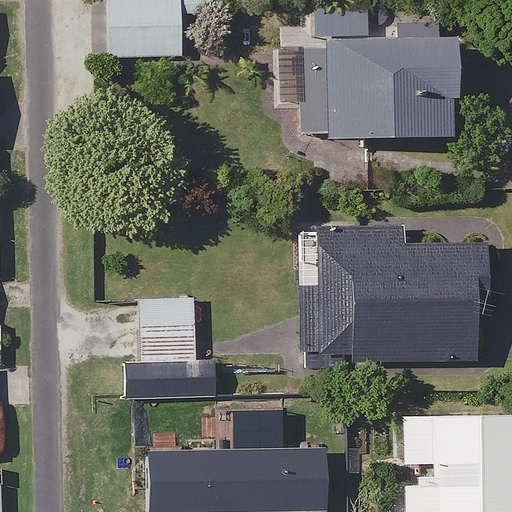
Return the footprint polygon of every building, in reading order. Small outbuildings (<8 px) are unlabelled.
[(108,0),(108,59),(182,60),(182,18),(231,18),(231,0),(108,0)] [(325,151),(447,156),(450,108),(457,108),(459,53),(329,47),(325,151)] [(404,248),(404,234),(319,232),(318,288),(303,288),(301,360),(476,364),(477,317),(485,317),(486,250),(404,248)] [(136,365),(194,365),(194,301),(136,301),(136,365)] [(194,365),(136,365),(130,365),(130,448),(218,447),(218,365),(194,365)] [(402,511),(511,511),(511,422),(404,421),(402,511)]
